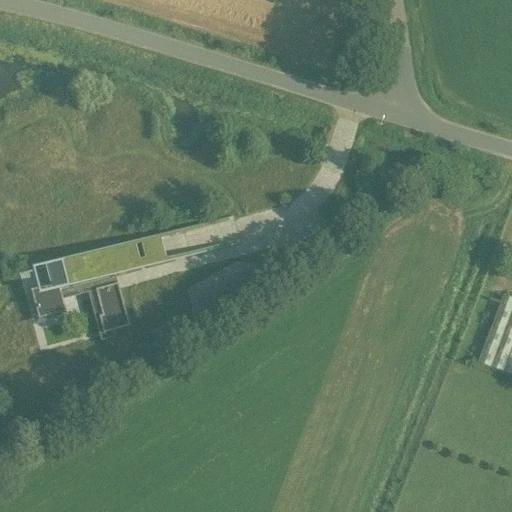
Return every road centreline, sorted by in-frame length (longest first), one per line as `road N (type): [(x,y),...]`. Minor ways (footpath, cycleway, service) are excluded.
road 1 (unclassified): [(0,1),(396,113)]
road 2 (unclassified): [(396,113),(511,145)]
